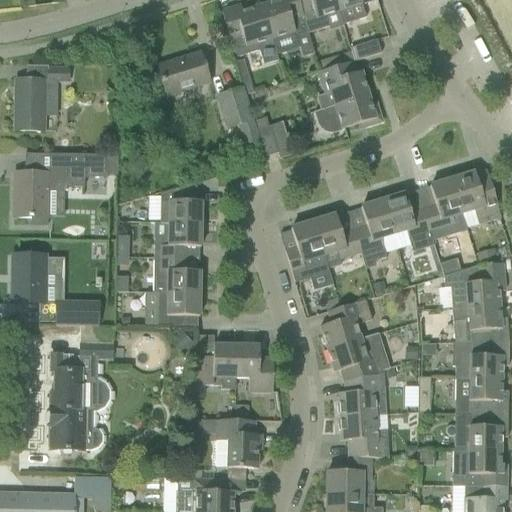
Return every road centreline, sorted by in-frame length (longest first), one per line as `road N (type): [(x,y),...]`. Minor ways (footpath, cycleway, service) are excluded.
road 1 (residential): [(271,511),(297,430),(277,304),(255,237),(261,188),(376,152),(460,99)]
road 2 (residential): [(0,38),(142,0)]
